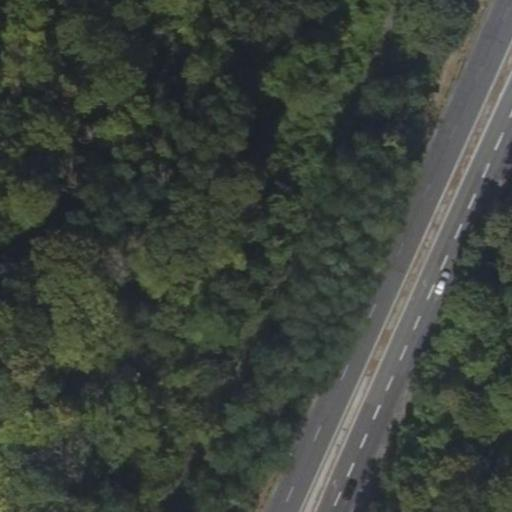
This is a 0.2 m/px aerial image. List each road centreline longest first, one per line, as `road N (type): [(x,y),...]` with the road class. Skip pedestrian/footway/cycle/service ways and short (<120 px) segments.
road 1 (track): [(390,0),(141,511)]
road 2 (primary): [(482,0),(400,250),(280,511)]
road 3 (primary): [(337,511),(511,128)]
